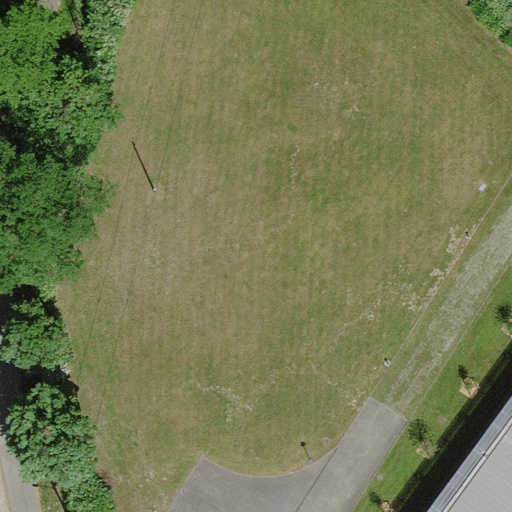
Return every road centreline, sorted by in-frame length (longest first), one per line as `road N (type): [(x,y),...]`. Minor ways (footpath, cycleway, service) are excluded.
road 1 (unclassified): [(47,0),(25,79),(0,254)]
road 2 (track): [(511,217),(391,410)]
road 3 (unclassified): [(0,330),(29,511)]
